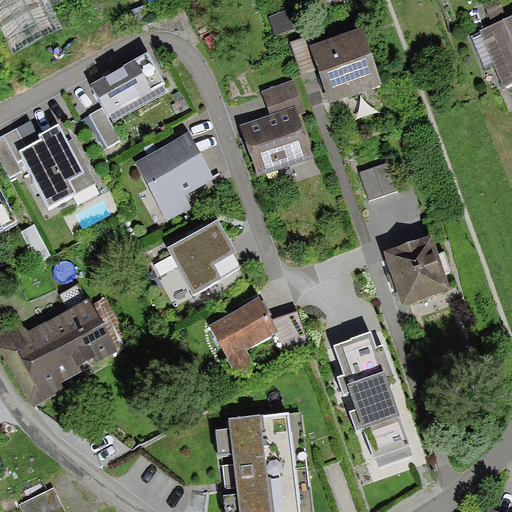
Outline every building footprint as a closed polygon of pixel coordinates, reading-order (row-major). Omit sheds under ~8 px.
[(0,0),(0,27),(15,56),(59,32),(42,0),(0,0)] [(505,15),(499,0),(498,0),(484,5),(490,20),(505,15)] [(289,11),(268,19),(275,39),(296,32),(289,11)] [(511,87),(511,20),(470,37),(484,71),(494,67),(504,91),(511,87)] [(363,32),(309,50),(317,72),(329,108),(382,90),(363,32)] [(302,77),(317,72),(309,50),(306,40),(290,45),(302,77)] [(167,90),(149,58),(92,90),(104,110),(81,123),(100,155),(121,143),(110,122),(167,90)] [(294,82),(262,94),(271,118),(295,109),(298,117),(306,115),(294,82)] [(271,118),(239,129),(258,181),(314,161),(298,117),(295,109),(271,118)] [(41,145),(39,141),(30,124),(17,131),(28,152),(41,145)] [(68,145),(60,130),(39,141),(41,145),(28,152),(17,131),(0,140),(0,162),(9,180),(22,173),(18,165),(22,163),(49,214),(79,198),(73,186),(86,179),(68,145)] [(214,183),(189,137),(135,167),(167,224),(192,210),(186,199),(214,183)] [(73,143),(68,145),(86,179),(73,186),(79,198),(98,189),(73,143)] [(389,164),(359,174),(369,202),(398,192),(389,164)] [(0,237),(18,228),(0,194),(0,237)] [(35,227),(22,234),(37,265),(50,258),(35,227)] [(243,271),(219,227),(168,254),(193,302),(223,286),(222,283),(243,271)] [(433,241),(383,257),(402,311),(451,295),(445,277),(451,275),(445,256),(439,258),(433,241)] [(91,307),(90,303),(86,305),(78,288),(63,296),(72,313),(30,335),(17,322),(0,330),(0,354),(32,411),(65,393),(61,387),(133,348),(106,299),(91,307)] [(271,324),(260,303),(209,330),(234,374),(248,378),(251,364),(247,356),(279,339),(287,355),(309,345),(297,315),(271,324)] [(377,352),(372,337),(351,345),(351,346),(334,352),(344,380),(336,383),(343,402),(349,400),(355,415),(349,417),(356,438),(364,435),(378,475),(416,462),(391,391),(398,389),(385,349),(377,352)] [(316,511),(304,416),(228,425),(239,511),(316,511)] [(65,511),(55,490),(20,506),(23,511),(65,511)]
